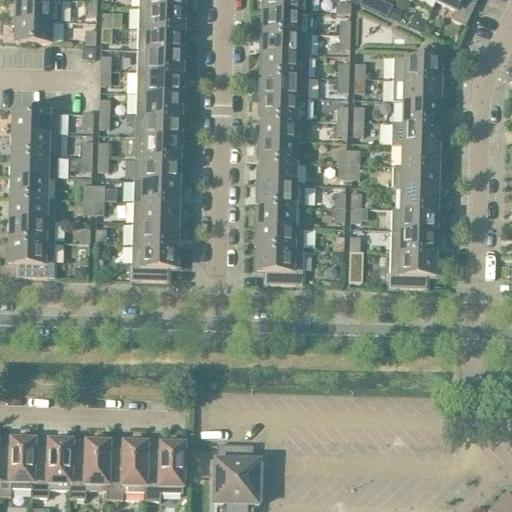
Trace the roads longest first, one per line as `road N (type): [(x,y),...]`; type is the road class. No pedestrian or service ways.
road 1 (residential): [(214,333),(224,0)]
road 2 (residential): [(471,341),(479,84),(511,21)]
road 3 (unclassified): [(471,341),(214,333)]
road 4 (unclassified): [(214,333),(0,326)]
road 5 (residential): [(183,418),(0,412)]
